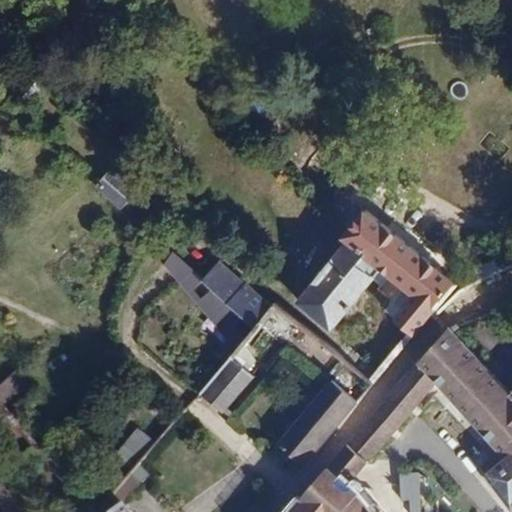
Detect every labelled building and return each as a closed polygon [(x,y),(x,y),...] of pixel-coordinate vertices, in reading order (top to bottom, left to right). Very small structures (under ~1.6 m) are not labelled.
[(437,172),(449,143),(435,138),(424,167),(437,172)] [(499,204),(511,180),(511,171),(461,143),(444,174),(499,204)] [(115,172),(101,187),(124,206),(137,191),(115,172)] [(347,233),(351,237),(383,265),(373,277),(385,287),(389,282),(412,301),(402,314),(421,329),(433,315),(457,285),(367,209),(347,233)] [(351,237),(297,300),(330,328),(368,284),(373,277),(383,265),(351,237)] [(221,268),(206,285),(174,256),(167,267),(228,344),(218,352),(228,363),(232,359),(273,311),(249,289),(241,282),(233,275),(223,266),(221,268)] [(351,446),(369,462),(438,382),(506,460),(488,477),(511,503),(511,394),(511,395),(453,328),(450,330),(351,446)] [(232,359),(200,395),(224,415),(255,378),(232,359)] [(295,454),(307,464),(375,386),(369,381),(357,395),(337,378),(282,443),(295,454)] [(350,485),(369,462),(351,446),(293,511),(372,511),(358,496),(359,495),(350,485)] [(421,511),(420,471),(400,471),(401,511),(421,511)] [(125,511),(112,497),(98,511),(125,511)]
